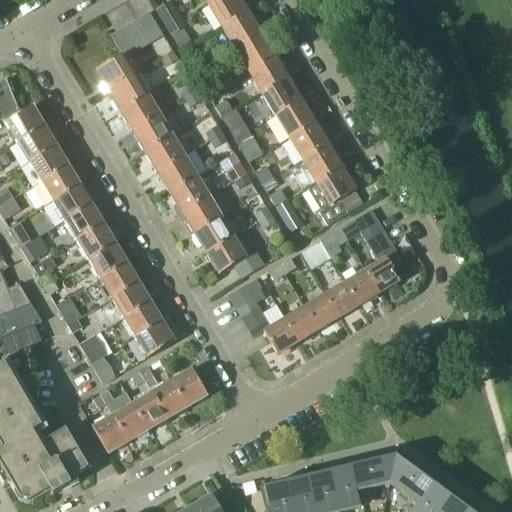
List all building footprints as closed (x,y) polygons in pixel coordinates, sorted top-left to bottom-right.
[(246,14),(237,0),(215,0),(206,6),(220,29),(246,14)] [(184,31),(168,4),(154,13),(171,40),(184,31)] [(259,36),(246,14),(220,29),(234,52),(259,36)] [(161,38),(148,17),(135,25),(148,46),(161,38)] [(148,46),(135,25),(122,32),(136,54),(148,46)] [(136,54),(122,32),(110,40),(121,58),(123,62),(124,61),(136,54)] [(190,47),(184,36),(173,43),(179,54),(190,47)] [(273,59),(259,36),(234,52),(247,74),(273,59)] [(176,63),(171,55),(160,62),(165,69),(176,63)] [(134,78),(124,61),(123,62),(121,58),(94,74),(107,95),(134,78)] [(204,70),(197,59),(186,66),(193,76),(204,70)] [(286,81),(273,59),(247,74),(260,97),(286,81)] [(146,99),(134,78),(107,95),(119,115),(146,99)] [(217,92),(211,81),(200,88),(207,99),(217,92)] [(300,104),(286,81),(260,97),(274,119),(300,104)] [(15,115),(17,114),(5,83),(0,85),(0,120),(15,146),(43,129),(31,109),(17,118),(15,115)] [(196,96),(191,89),(180,95),(185,103),(196,96)] [(200,104),(196,96),(185,103),(189,110),(200,104)] [(159,119),(146,99),(119,115),(132,135),(159,119)] [(231,115),(224,104),(213,110),(220,121),(231,115)] [(313,126),(300,104),(274,119),(287,141),(313,126)] [(171,139),(159,119),(132,135),(144,156),(171,139)] [(245,137),(238,126),(227,133),(234,144),(245,137)] [(326,148),(313,126),(287,141),(301,164),(326,148)] [(55,149),(43,129),(15,146),(27,165),(55,149)] [(220,136),(216,129),(205,136),(209,143),(220,136)] [(225,144),(220,136),(209,143),(214,151),(225,144)] [(183,160),(171,139),(144,156),(156,176),(183,160)] [(258,159),(251,148),(240,155),(247,166),(258,159)] [(340,171),(326,148),(301,164),(314,186),(340,171)] [(67,169),(55,149),(27,165),(39,185),(67,169)] [(196,180),(183,160),(156,176),(169,196),(196,180)] [(79,188),(67,169),(39,185),(51,205),(79,188)] [(245,177),(240,170),(230,176),(234,184),(245,177)] [(272,181),(265,170),(254,177),(261,188),(272,181)] [(314,186),(307,190),(321,213),(319,214),(328,228),(348,216),(340,202),(354,193),(340,171),(314,186)] [(250,185),(245,177),(234,184),(239,191),(250,185)] [(208,200),(196,180),(169,196),(181,217),(208,200)] [(90,208),(79,188),(51,205),(63,224),(90,208)] [(0,208),(12,202),(5,191),(0,194),(0,208)] [(285,204),(278,193),(268,199),(274,210),(285,204)] [(220,220),(208,200),(181,217),(193,237),(220,220)] [(19,214),(12,202),(0,208),(0,219),(2,224),(19,214)] [(298,224),(285,204),(274,210),(287,231),(298,224)] [(102,227),(90,208),(63,224),(75,244),(102,227)] [(270,218),(265,210),(254,217),(259,224),(270,218)] [(358,236),(376,225),(370,214),(351,225),(358,236)] [(274,225),(270,218),(259,224),(263,232),(274,225)] [(233,241),(220,220),(193,237),(206,257),(233,241)] [(358,236),(351,225),(340,232),(346,243),(358,236)] [(364,247),(383,235),(376,225),(358,236),(364,247)] [(114,247),(102,227),(75,244),(87,263),(114,247)] [(396,256),(383,235),(364,247),(376,268),(395,256),(396,256)] [(30,244),(25,236),(14,241),(19,250),(30,244)] [(340,253),(330,238),(319,245),(328,260),(340,253)] [(262,269),(254,255),(245,261),(233,241),(206,257),(218,278),(233,269),(241,282),(262,269)] [(29,245),(19,251),(24,258),(28,265),(38,259),(29,245)] [(328,260),(319,245),(300,256),(310,272),(328,260)] [(126,266),(114,247),(87,263),(99,283),(126,266)] [(398,284),(392,274),(402,268),(395,256),(376,268),(364,275),(378,297),(398,284)] [(0,275),(0,273),(7,271),(0,258),(0,368),(3,367),(39,345),(33,329),(40,326),(18,288),(7,293),(0,275)] [(37,280),(55,269),(49,260),(31,271),(37,280)] [(294,271),(289,263),(279,269),(284,277),(294,271)] [(138,286),(126,266),(99,283),(110,302),(138,286)] [(284,277),(279,269),(269,275),(274,283),(284,277)] [(378,297),(364,275),(345,287),(358,309),(378,297)] [(52,284),(47,277),(38,282),(43,290),(52,284)] [(264,300),(259,292),(260,291),(255,283),(245,289),(251,300),(255,306),(264,300)] [(56,291),(52,284),(43,290),(47,297),(56,291)] [(149,305),(138,286),(110,302),(122,322),(149,305)] [(358,309),(345,287),(325,299),(338,321),(358,309)] [(251,300),(245,289),(228,300),(234,310),(251,300)] [(338,321),(325,299),(304,311),(318,333),(338,321)] [(258,310),(255,306),(251,300),(234,310),(240,321),(258,310)] [(161,325),(149,305),(122,322),(134,341),(161,325)] [(246,331),(264,320),(258,310),(240,321),(246,331)] [(318,333),(304,311),(284,323),(290,333),(297,345),(318,333)] [(76,323),(71,316),(62,321),(66,329),(76,323)] [(271,332),(264,320),(246,331),(253,342),(263,336),(271,332)] [(80,330),(76,323),(66,329),(71,336),(80,330)] [(297,345),(290,333),(284,323),(271,332),(263,336),(276,358),(297,345)] [(173,345),(161,325),(134,341),(146,361),(173,345)] [(442,340),(446,346),(452,342),(448,336),(442,340)] [(87,343),(78,348),(83,357),(90,368),(99,362),(92,351),(87,343)] [(460,347),(459,348),(451,352),(457,361),(466,356),(460,347)] [(178,365),(172,355),(158,364),(163,373),(178,365)] [(111,382),(99,362),(90,368),(102,387),(111,382)] [(39,447),(32,435),(40,430),(3,367),(0,368),(0,472),(16,500),(26,494),(32,504),(49,494),(52,498),(70,488),(67,483),(88,471),(65,432),(39,447)] [(186,412),(170,385),(159,391),(146,371),(138,376),(144,385),(150,396),(167,423),(186,412)] [(206,400),(190,373),(170,385),(186,412),(206,400)] [(144,385),(138,376),(131,380),(137,389),(144,385)] [(147,435),(131,408),(124,397),(112,404),(106,394),(99,399),(104,408),(111,419),(127,447),(147,435)] [(167,423),(150,396),(131,408),(147,435),(167,423)] [(104,408),(99,399),(92,403),(98,412),(104,408)] [(127,447),(111,419),(91,431),(107,458),(127,447)] [(388,486),(394,459),(367,465),(359,467),(358,464),(347,466),(353,494),(355,494),(388,486)] [(416,475),(394,459),(388,486),(416,506),(417,507),(434,484),(418,472),(416,475)] [(353,494),(347,466),(345,467),(346,470),(338,473),(337,469),(326,471),(335,511),(347,511),(359,509),(355,494),(353,494)] [(335,511),(326,471),(324,472),(325,475),(317,477),(316,474),(305,477),(313,511),(335,511)] [(313,511),(305,477),(303,477),(304,481),(296,483),(295,479),(284,482),(291,511),(313,511)] [(291,511),(284,482),(282,482),(283,486),(275,488),(274,484),(261,487),(267,511),(264,511),(291,511)] [(440,511),(451,497),(442,490),(440,493),(433,488),(436,485),(434,484),(417,507),(416,506),(411,511),(440,511)] [(467,511),(469,510),(467,509),(465,511),(458,507),(461,504),(451,497),(440,511),(467,511)] [(216,511),(209,501),(190,511),(216,511)]
